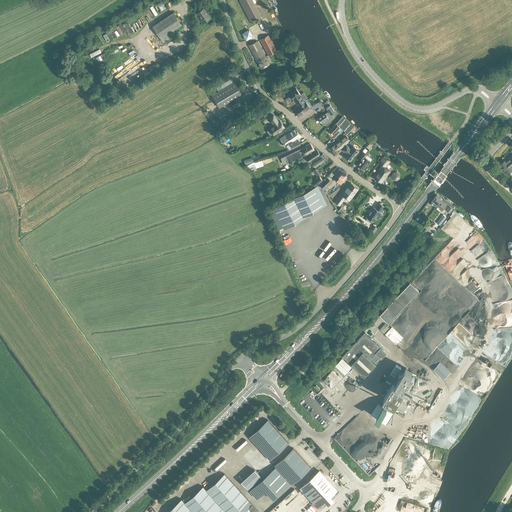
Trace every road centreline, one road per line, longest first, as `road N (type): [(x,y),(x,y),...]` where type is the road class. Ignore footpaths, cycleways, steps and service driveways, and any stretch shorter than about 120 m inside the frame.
road 1 (unclassified): [(279,393),(435,223)]
road 2 (tertiary): [(495,101),(473,89),(423,109),(402,102),(349,40),(342,0)]
road 3 (unclassified): [(241,359),(297,328),(361,260),(396,207)]
road 4 (unclassified): [(89,511),(241,359)]
road 5 (secondary): [(265,381),(398,231)]
road 6 (secondary): [(398,231),(260,376)]
road 7 (residential): [(396,207),(264,93)]
road 8 (unclassified): [(353,511),(364,491),(285,403)]
road 9 (secondary): [(170,466),(265,381)]
road 10 (secondary): [(260,376),(170,466)]
